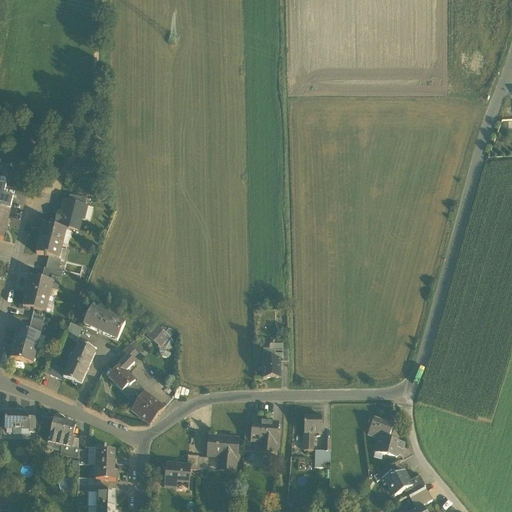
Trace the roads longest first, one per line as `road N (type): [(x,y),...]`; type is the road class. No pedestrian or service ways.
road 1 (residential): [(507,79),(409,393)]
road 2 (residential): [(409,393),(208,398),(140,437)]
road 3 (residential): [(140,437),(114,433),(0,380)]
road 4 (residential): [(409,393),(420,459),(463,511)]
road 5 (residential): [(0,319),(25,224),(40,203)]
